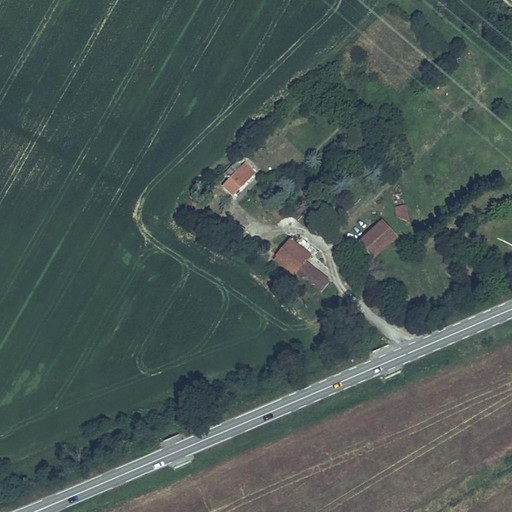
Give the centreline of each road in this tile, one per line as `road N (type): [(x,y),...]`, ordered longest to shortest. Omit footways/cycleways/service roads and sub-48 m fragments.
road 1 (primary): [(511,308),(36,511)]
road 2 (unknown): [(379,364),(340,300),(337,276),(347,260),(395,234)]
